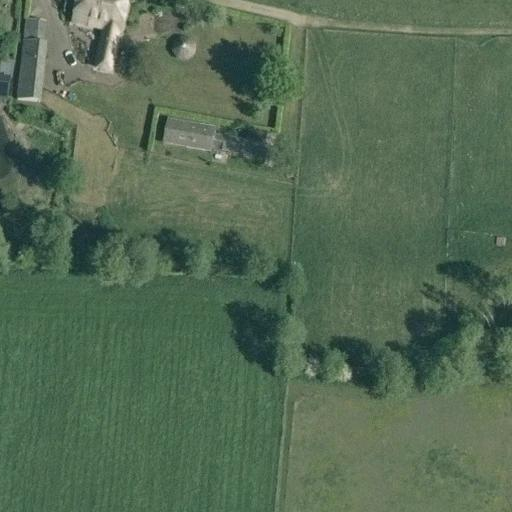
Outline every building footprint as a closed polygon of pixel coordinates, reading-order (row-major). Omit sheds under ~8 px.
[(97,60),(98,60),(96,71),(109,74),(112,63),(118,33),(119,33),(126,0),(77,0),(72,25),(103,31),(97,60)] [(40,19),(25,20),(26,38),(41,38),(40,19)] [(24,41),(22,62),(44,64),(46,44),(44,44),(24,41)] [(180,41),(175,46),(174,53),(179,59),(186,60),(192,55),(193,48),(188,42),(180,41)] [(240,157),(240,155),(269,161),(272,149),(263,147),(265,134),(247,131),(244,143),(214,136),(215,129),(167,120),(162,146),(211,156),(211,152),(240,157)]
